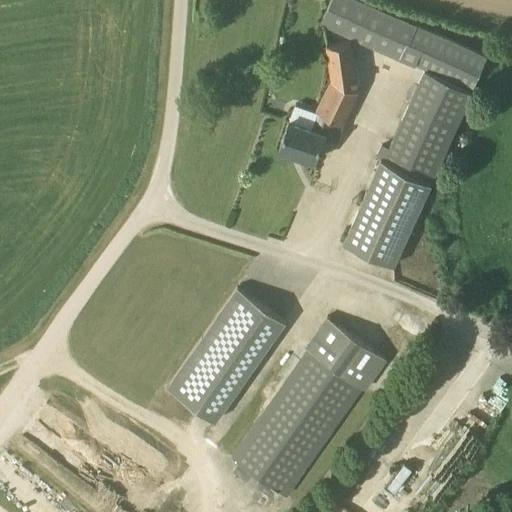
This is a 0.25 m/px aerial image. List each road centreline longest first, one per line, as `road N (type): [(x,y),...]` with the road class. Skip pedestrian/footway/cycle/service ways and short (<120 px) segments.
road 1 (unclassified): [(150,201),(511,339)]
road 2 (track): [(0,417),(150,201)]
road 3 (unclassified): [(150,201),(179,103),(185,0)]
